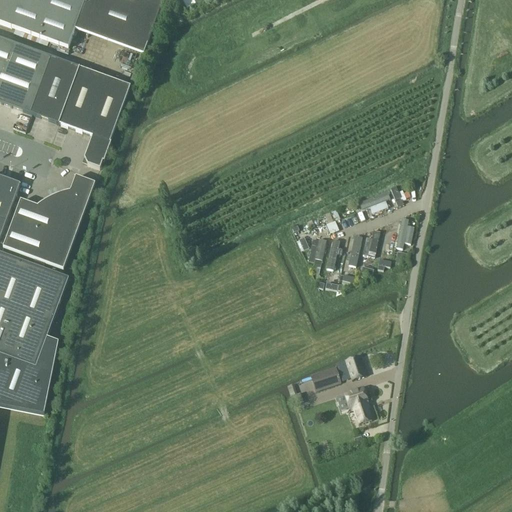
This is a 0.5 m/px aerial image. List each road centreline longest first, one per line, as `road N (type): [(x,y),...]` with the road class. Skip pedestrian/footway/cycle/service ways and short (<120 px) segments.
road 1 (unclassified): [(378,511),(460,0)]
road 2 (track): [(251,232),(438,144)]
